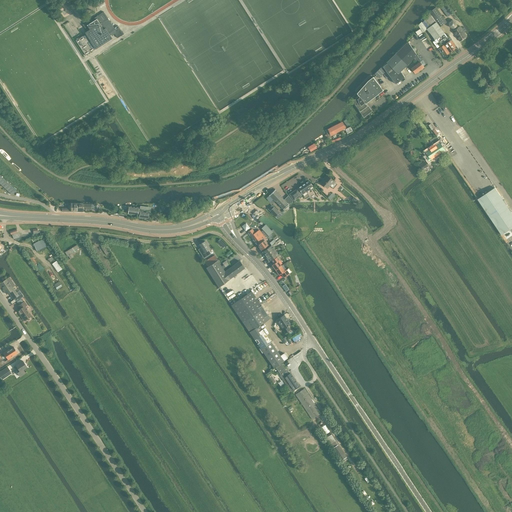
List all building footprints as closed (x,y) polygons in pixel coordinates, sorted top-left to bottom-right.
[(429,12),(432,17),(440,27),(447,22),(436,7),(429,12)] [(448,7),(443,11),(448,17),(453,13),(448,7)] [(118,25),(114,28),(107,18),(103,12),(97,16),(87,22),(83,25),(87,31),(85,33),(96,49),(109,40),(112,39),(112,38),(111,36),(115,34),(118,38),(123,34),(118,25)] [(445,34),(429,14),(423,23),(422,22),(418,25),(421,29),(423,32),(428,29),(436,39),(445,34)] [(453,20),(449,22),(449,27),(454,29),(457,26),(457,22),(453,20)] [(459,41),(467,37),(464,33),(466,31),(464,27),(462,29),(460,26),(453,31),(459,41)] [(445,34),(436,39),(437,41),(438,40),(439,41),(440,41),(443,39),(446,44),(444,45),(450,53),(454,50),(449,42),(451,41),(449,39),(447,37),(445,34)] [(83,36),(76,41),(85,56),(93,51),(83,36)] [(439,41),(442,46),(440,48),(445,56),(450,53),(444,45),(446,44),(443,39),(440,41),(439,41)] [(401,71),(407,65),(414,58),(417,63),(411,68),(415,73),(424,67),(420,61),(421,61),(408,41),(386,62),(387,63),(383,66),(395,84),(405,77),(401,71)] [(386,72),(381,68),(375,74),(379,78),(386,72)] [(358,93),(358,94),(361,97),(366,104),(379,94),(384,90),(374,77),(369,81),(358,93)] [(353,102),(355,105),(357,109),(358,108),(362,112),(364,111),(367,115),(371,111),(366,104),(361,97),(358,94),(358,93),(357,94),(353,97),(355,99),(353,100),(353,101),(353,102)] [(342,123),(325,131),(326,134),(328,138),(345,129),(342,123)] [(436,146),(426,153),(428,156),(426,157),(430,162),(435,158),(445,151),(440,143),(436,146)] [(421,172),(428,167),(424,162),(418,167),(421,172)] [(0,175),(0,183),(8,191),(11,194),(12,195),(16,191),(0,175)] [(320,183),(322,185),(324,187),(324,186),(327,189),(329,186),(333,189),(337,185),(333,181),(327,175),(320,183)] [(302,194),(310,189),(309,188),(312,186),(309,181),(298,188),(298,189),(302,194)] [(511,214),(494,188),(479,199),(478,200),(491,218),(502,235),(511,227),(511,214)] [(299,197),(299,196),(302,194),(298,189),(297,190),(289,195),(294,202),(297,199),(299,197)] [(288,195),(284,200),(280,196),(281,195),(275,190),(269,196),(274,201),(275,202),(275,201),(283,209),(288,204),(290,204),(292,203),(293,202),(288,195)] [(68,204),(68,208),(62,208),(62,212),(77,212),(77,204),(68,204)] [(77,204),(77,212),(83,212),(83,210),(91,210),(91,204),(83,204),(77,204)] [(139,212),(139,209),(138,209),(138,208),(129,207),(128,214),(137,215),(138,212),(139,212)] [(139,209),(139,212),(140,212),(139,218),(143,218),(148,219),(149,208),(141,207),(140,209),(139,209)] [(274,207),(269,211),(275,217),(280,213),(274,207)] [(269,237),(265,232),(269,229),(265,225),(261,229),(263,231),(261,232),(259,230),(255,233),(252,229),(248,232),(249,234),(257,245),(258,244),(262,241),(264,240),(268,237),(269,237)] [(14,239),(20,237),(17,229),(10,231),(11,236),(12,236),(14,239)] [(273,233),(269,229),(265,232),(269,237),(273,233)] [(34,239),(32,240),(37,251),(43,249),(47,247),(43,239),(39,241),(36,242),(34,239)] [(258,244),(257,245),(261,250),(268,245),(264,240),(262,241),(258,244)] [(210,249),(205,241),(199,245),(201,248),(198,250),(204,258),(210,254),(208,250),(210,249)] [(108,272),(112,269),(95,244),(91,247),(108,272)] [(71,254),(80,249),(77,245),(65,252),(68,256),(70,259),(73,257),(71,254)] [(106,255),(109,253),(104,245),(101,247),(106,255)] [(266,257),(274,250),(271,245),(262,252),(266,257)] [(274,250),(266,257),(269,261),(278,255),(274,250)] [(208,266),(217,260),(214,255),(207,260),(205,262),(208,266)] [(277,257),(272,261),(274,264),(272,265),(275,269),(275,270),(281,265),(278,261),(279,260),(277,257)] [(217,260),(208,266),(208,267),(206,268),(219,288),(230,279),(229,279),(245,268),(239,261),(225,272),(224,270),(226,269),(226,268),(229,265),(226,260),(222,263),(224,265),(221,266),(217,260)] [(58,272),(62,269),(56,261),(52,264),(58,272)] [(281,265),(275,270),(276,271),(277,272),(279,275),(281,274),(282,274),(284,278),(286,276),(289,274),(286,269),(285,271),(283,268),(281,266),(281,265)] [(9,277),(0,283),(0,284),(4,290),(6,294),(9,292),(11,296),(14,299),(16,301),(23,297),(24,296),(22,293),(20,290),(16,293),(16,292),(11,285),(14,284),(9,277)] [(64,285),(59,279),(54,284),(58,289),(64,285)] [(238,300),(231,305),(249,332),(274,368),(284,361),(283,361),(287,358),(284,353),(280,356),(262,329),(259,331),(256,328),(270,318),(251,291),(238,300)] [(24,321),(32,316),(25,306),(27,305),(25,302),(19,306),(21,309),(18,311),(24,321)] [(286,319),(284,315),(277,320),(283,329),(282,330),(284,334),(288,331),(286,328),(290,325),(288,321),(287,321),(286,319)] [(5,355),(8,360),(11,358),(11,357),(17,353),(14,347),(10,350),(9,349),(3,353),(5,355)] [(16,366),(14,367),(16,370),(18,369),(20,371),(18,372),(17,373),(20,377),(25,374),(25,373),(23,370),(27,367),(23,361),(16,365),(16,366)] [(286,371),(282,364),(276,368),(281,375),(286,372),(285,372),(286,371)] [(7,367),(0,371),(0,376),(2,380),(11,373),(7,367)] [(297,383),(291,373),(289,375),(287,372),(286,372),(281,375),(280,376),(291,392),(299,386),(297,383)] [(321,414),(304,389),(295,394),(312,419),(321,414)] [(331,436),(325,440),(339,460),(345,456),(331,436)]
